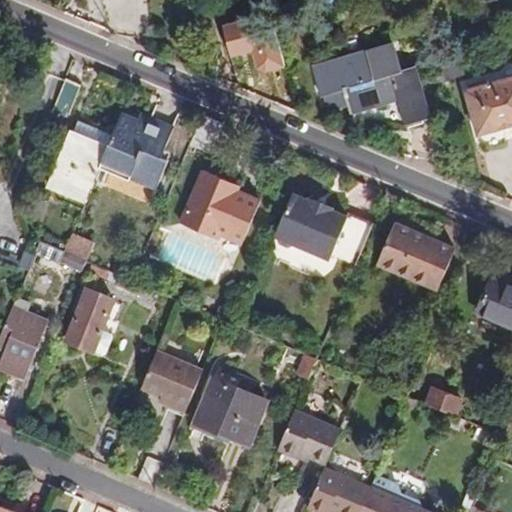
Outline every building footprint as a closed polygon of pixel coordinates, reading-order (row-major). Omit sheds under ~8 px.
[(271,14),(223,27),(231,56),(253,50),(257,66),(266,71),(285,66),(271,14)] [(430,117),(415,67),(401,72),(394,46),(369,53),(369,52),(314,68),(326,111),(347,104),(350,113),(399,99),(406,124),(430,117)] [(462,77),(453,47),(436,51),(445,82),(462,77)] [(511,77),(467,91),(479,135),(498,129),(499,130),(511,126),(511,77)] [(53,108),(68,115),(81,85),(65,79),(53,108)] [(121,115),(113,134),(108,146),(101,162),(157,185),(167,159),(160,156),(172,129),(149,120),(147,126),(121,115)] [(189,145),(210,154),(223,124),(202,116),(189,145)] [(108,146),(113,134),(77,119),(73,130),(108,146)] [(85,201),(108,146),(73,130),(49,186),(85,201)] [(203,170),(181,223),(217,239),(218,238),(220,233),(242,243),(261,200),(236,190),(234,193),(223,189),(226,180),(203,170)] [(223,189),(234,193),(236,190),(238,184),(226,180),(223,189)] [(403,200),(386,193),(376,216),(393,223),(403,200)] [(308,201),(292,194),(274,237),(277,238),(280,244),(288,247),(294,245),(330,260),(331,258),(354,268),(373,224),(348,213),(347,217),(331,210),(332,208),(309,199),(308,201)] [(377,264),(437,289),(454,249),(394,224),(377,264)] [(63,252),(85,261),(92,244),(71,235),(63,252)] [(63,252),(40,243),(35,253),(82,273),(86,262),(85,261),(63,252)] [(151,289),(116,274),(112,284),(147,299),(151,289)] [(475,311),(511,327),(511,285),(491,276),(475,311)] [(66,341),(94,352),(114,300),(86,289),(66,341)] [(0,359),(0,369),(24,380),(49,320),(29,312),(32,303),(17,297),(0,338),(0,350),(3,352),(0,359)] [(102,330),(94,352),(103,356),(106,355),(113,338),(111,334),(102,330)] [(170,406),(186,412),(203,371),(157,351),(142,389),(161,397),(172,401),(170,406)] [(308,380),(317,359),(305,354),(296,376),(308,380)] [(205,426),(251,445),(270,401),(218,379),(213,377),(199,410),(210,415),(205,425),(205,426)] [(417,378),(409,398),(458,418),(465,399),(417,378)] [(159,402),(170,406),(172,401),(161,397),(159,402)] [(210,415),(199,410),(194,422),(205,426),(205,425),(210,415)] [(327,464),(341,429),(295,410),(278,450),(298,458),(300,453),(327,464)] [(488,439),(491,432),(455,416),(451,424),(488,439)] [(388,466),(397,470),(408,444),(398,440),(388,466)] [(330,511),(360,511),(372,486),(325,467),(308,509),(316,511),(330,511)] [(372,486),(360,511),(431,511),(422,508),(418,501),(400,493),(396,485),(376,477),(372,486)]
